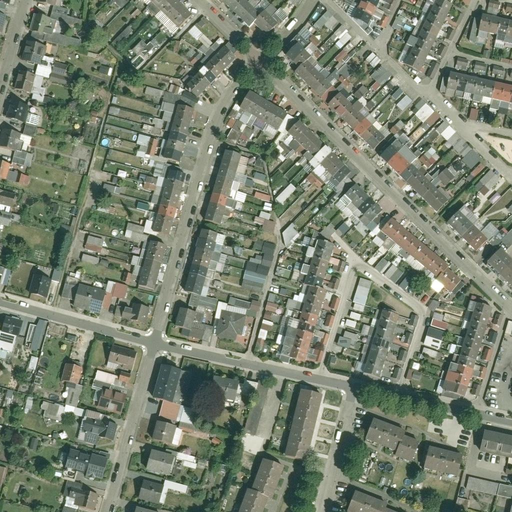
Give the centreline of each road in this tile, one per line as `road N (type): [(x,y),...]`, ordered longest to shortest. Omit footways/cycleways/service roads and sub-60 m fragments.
road 1 (residential): [(511,306),(258,60)]
road 2 (residential): [(258,60),(216,120),(157,343)]
road 3 (residential): [(393,394),(417,309),(362,270),(347,278),(321,379)]
road 4 (residential): [(157,343),(111,511)]
road 5 (residential): [(157,343),(321,379)]
road 6 (residential): [(0,300),(157,343)]
road 7 (residential): [(355,385),(323,511)]
road 8 (residential): [(393,394),(511,421)]
